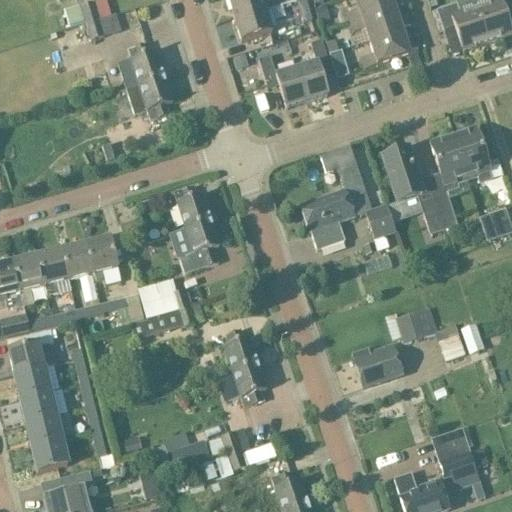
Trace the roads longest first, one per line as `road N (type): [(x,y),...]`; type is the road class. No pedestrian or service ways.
road 1 (residential): [(359,511),(242,160)]
road 2 (residential): [(0,225),(202,160),(242,160)]
road 3 (residential): [(242,160),(447,98)]
road 4 (residential): [(242,160),(191,0)]
